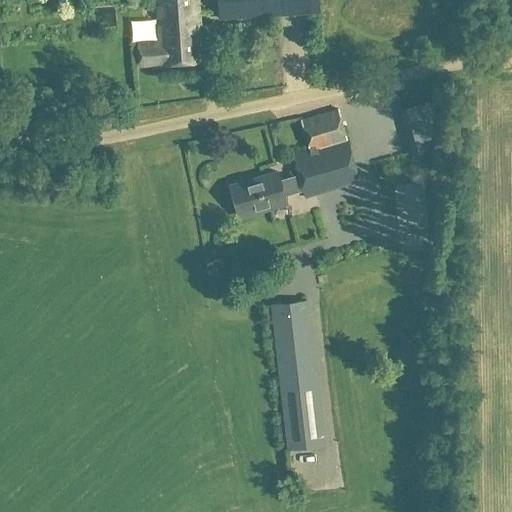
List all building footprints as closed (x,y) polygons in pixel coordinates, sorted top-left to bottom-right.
[(138,43),(140,64),(162,63),(202,60),(197,0),(157,0),(160,37),(155,38),(156,42),(138,43)] [(319,12),(318,0),(217,0),(218,18),(319,12)] [(215,37),(230,36),(229,24),(215,25),(215,37)] [(437,98),(432,99),(399,108),(411,155),(444,146),(434,108),(440,106),(437,98)] [(300,174),(304,189),(306,196),(361,180),(339,107),(301,118),(310,149),(294,154),(300,174)] [(304,189),(300,174),(281,179),(278,171),(230,185),(239,216),(287,202),(285,194),(304,189)] [(317,202),(319,235),(338,234),(336,193),(327,193),(328,201),(317,202)] [(403,236),(403,248),(425,248),(425,236),(403,236)] [(288,448),(324,444),(307,301),(272,305),(288,448)]
